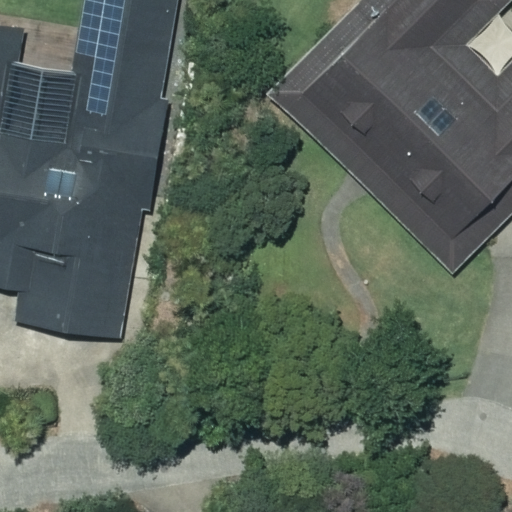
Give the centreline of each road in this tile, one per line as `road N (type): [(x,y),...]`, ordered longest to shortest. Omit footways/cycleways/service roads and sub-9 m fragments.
road 1 (residential): [(199,457),(422,421),(511,439)]
road 2 (residential): [(0,476),(199,457)]
